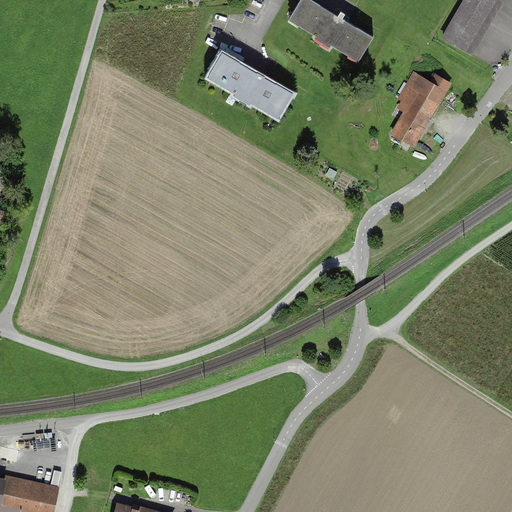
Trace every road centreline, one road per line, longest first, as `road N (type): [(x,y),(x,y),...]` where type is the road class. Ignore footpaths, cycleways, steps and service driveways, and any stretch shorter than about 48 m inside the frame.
road 1 (unclassified): [(324,391),(357,348),(362,229),(370,215),(435,169),(511,70)]
road 2 (track): [(2,331),(86,360),(178,358),(254,326),(318,271),(362,259)]
road 3 (track): [(2,331),(104,0)]
road 4 (unclassified): [(324,391),(295,363),(148,408),(0,429)]
road 5 (track): [(511,225),(384,331),(360,331)]
road 6 (track): [(384,331),(511,412)]
road 7 (unclassified): [(246,511),(292,425),(324,391)]
